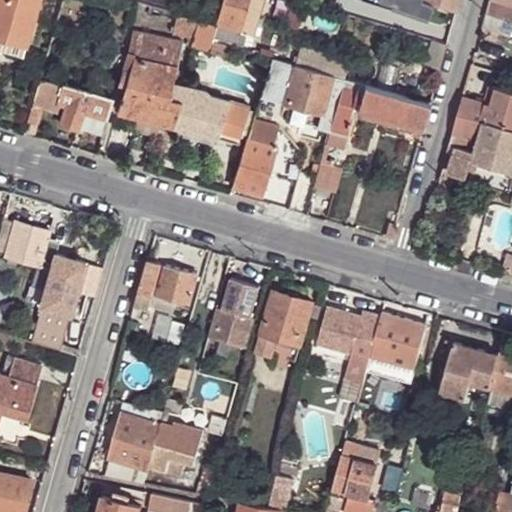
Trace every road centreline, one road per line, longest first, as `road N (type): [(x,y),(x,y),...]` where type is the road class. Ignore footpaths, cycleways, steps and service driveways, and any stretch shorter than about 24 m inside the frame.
road 1 (residential): [(55,511),(143,206)]
road 2 (unclassified): [(475,0),(399,279)]
road 3 (residential): [(399,279),(143,206)]
road 4 (residential): [(143,206),(0,161)]
